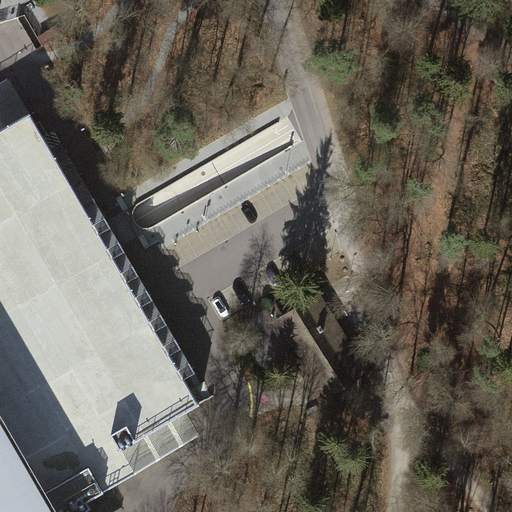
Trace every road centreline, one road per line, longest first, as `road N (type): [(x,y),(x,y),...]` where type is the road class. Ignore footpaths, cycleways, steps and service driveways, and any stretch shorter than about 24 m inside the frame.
road 1 (track): [(320,116),(402,403),(491,511)]
road 2 (residential): [(138,219),(320,116),(282,0)]
